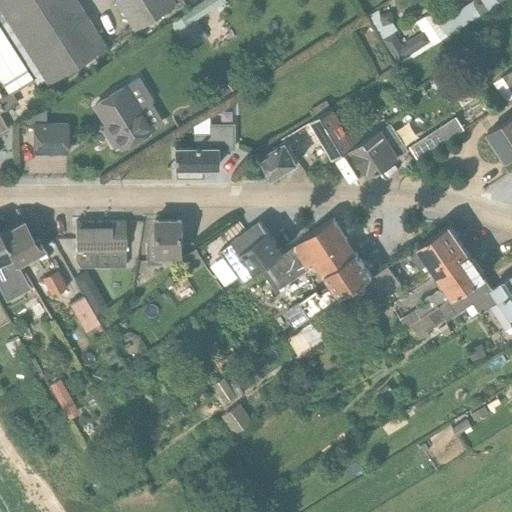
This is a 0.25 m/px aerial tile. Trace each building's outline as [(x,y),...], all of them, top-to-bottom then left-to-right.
[(78,0),(0,0),(0,24),(33,76),(38,84),(106,42),(78,0)] [(114,0),(131,26),(171,0),(114,0)] [(194,0),(168,17),(185,42),(204,30),(194,13),(214,0),(194,0)] [(464,0),(439,15),(434,7),(424,9),(431,20),(403,38),(395,25),(398,23),(394,15),(392,6),(382,8),(379,3),(371,8),(383,32),(401,59),(496,0),(464,0)] [(33,76),(0,24),(0,78),(7,90),(33,76)] [(511,92),(511,64),(494,76),(507,95),(511,92)] [(150,93),(137,72),(93,100),(104,117),(97,121),(112,144),(118,140),(119,142),(159,117),(149,100),(150,93)] [(2,107),(17,99),(12,89),(0,94),(0,125),(5,123),(0,113),(0,105),(1,105),(2,107)] [(318,110),(332,102),(327,94),(313,102),(318,110)] [(257,151),(270,172),(298,156),(291,144),(318,128),(334,153),(357,139),(334,102),(332,102),(318,110),(283,131),(285,135),(257,151)] [(511,110),(488,126),(507,154),(511,150),(511,110)] [(420,153),(465,123),(457,111),(413,141),(420,153)] [(173,141),(173,162),(214,162),(214,143),(231,143),(231,118),(207,118),(206,112),(191,121),(191,128),(191,141),(173,141)] [(64,117),(33,117),(33,147),(65,147),(64,117)] [(353,142),(354,143),(353,147),(358,155),(362,156),(370,168),(409,143),(392,118),(353,142)] [(343,288),(373,268),(335,211),(285,245),(262,262),(278,284),(317,257),(324,267),(326,267),(342,290),(343,288)] [(144,257),(158,257),(159,251),(182,251),(182,215),(153,215),(144,245),(144,257)] [(241,215),(222,227),(229,238),(233,236),(249,256),(236,265),(242,275),(262,262),(285,245),(269,224),(261,215),(248,225),(241,215)] [(21,216),(0,227),(0,231),(15,260),(44,245),(36,229),(30,232),(21,216)] [(78,261),(123,261),(123,216),(74,217),(74,253),(78,261)] [(450,218),(411,245),(425,266),(429,264),(433,270),(438,267),(471,246),(450,218)] [(0,233),(0,286),(4,295),(27,284),(15,260),(0,233)] [(198,244),(184,252),(193,266),(207,257),(198,244)] [(486,268),(471,246),(438,267),(442,274),(438,277),(443,283),(439,282),(425,291),(427,294),(402,310),(406,318),(407,317),(486,268)] [(357,309),(403,278),(389,257),(373,268),(343,289),(357,309)] [(65,283),(55,265),(40,273),(50,291),(65,283)] [(84,265),(72,272),(94,308),(105,302),(84,265)] [(492,299),(511,327),(511,325),(511,267),(494,280),(486,268),(408,318),(416,330),(418,333),(420,331),(422,334),(426,331),(425,329),(429,326),(433,332),(442,326),(445,329),(454,324),(447,313),(467,300),(473,308),(479,304),(481,306),(492,299)] [(329,298),(318,281),(301,293),(300,291),(299,292),(300,294),(285,303),(296,320),(329,298)] [(94,312),(81,290),(67,297),(83,326),(94,320),(91,314),(94,312)] [(360,321),(367,336),(385,327),(378,313),(360,321)] [(19,357),(27,352),(13,330),(3,336),(11,350),(13,349),(19,357)] [(483,335),(470,340),(474,352),(487,347),(483,335)] [(236,344),(217,356),(223,366),(243,353),(236,344)] [(232,366),(215,377),(227,395),(245,383),(232,366)] [(47,377),(66,410),(77,404),(58,371),(47,377)] [(400,386),(389,376),(378,388),(389,398),(400,386)] [(242,394),(224,407),(236,425),(255,413),(242,394)] [(468,420),(474,416),(469,409),(454,419),(459,426),(463,423),(467,429),(470,427),(469,425),(471,424),(468,420)] [(102,479),(98,472),(82,482),(86,489),(102,479)]
